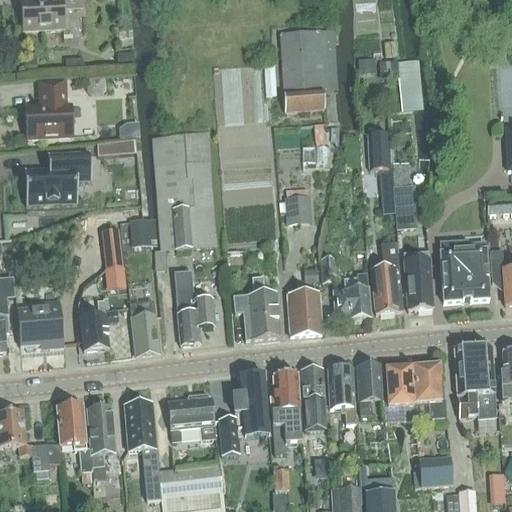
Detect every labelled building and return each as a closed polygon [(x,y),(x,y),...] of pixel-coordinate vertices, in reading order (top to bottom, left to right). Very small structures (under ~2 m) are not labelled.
[(21,4),(23,34),(63,32),(62,12),(81,11),(80,0),(56,0),(57,2),(21,4)] [(324,113),(319,34),(279,37),(284,116),(324,113)] [(511,100),(511,68),(494,69),(495,106),(511,105),(511,100)] [(25,112),(27,145),(71,142),(70,111),(65,111),(64,87),(38,88),(40,112),(25,112)] [(321,132),(322,147),(337,146),(337,131),(321,132)] [(367,139),(369,175),(390,174),(388,138),(367,139)] [(118,146),(97,148),(98,160),(118,159),(118,146)] [(313,169),(312,151),(293,151),(294,170),(313,169)] [(48,174),(24,175),(25,210),(77,208),(76,186),(91,186),(89,158),(47,160),(48,174)] [(176,253),(216,249),(209,165),(186,167),(189,211),(173,213),(176,253)] [(408,168),(391,169),(393,193),(410,192),(408,168)] [(393,193),(395,217),(396,233),(420,231),(418,205),(414,205),(412,191),(410,192),(393,193)] [(285,202),(287,228),(311,226),(309,201),(285,202)] [(511,209),(484,211),(484,219),(511,218),(511,209)] [(154,225),(130,226),(132,245),(155,243),(154,225)] [(119,246),(104,247),(107,273),(121,272),(119,246)] [(485,247),(467,249),(465,249),(465,255),(439,257),(443,307),(489,304),(485,247)] [(371,274),(375,318),(403,315),(396,248),(380,249),(383,273),(371,274)] [(166,254),(159,255),(154,255),(155,275),(166,274),(166,254)] [(502,282),(504,310),(511,309),(511,267),(503,268),(502,255),(489,256),(491,288),(492,287),(492,283),(502,282)] [(320,264),(322,288),(334,287),(333,263),(320,264)] [(428,264),(403,265),(406,298),(408,315),(432,313),(431,298),(428,264)] [(191,275),(173,277),(180,350),(200,349),(199,333),(214,331),(212,304),(193,305),(191,275)] [(370,321),(366,278),(356,278),(356,281),(343,283),(345,294),(333,295),(335,324),(351,322),(353,326),(360,325),(362,322),(370,321)] [(234,318),(243,318),(245,345),(250,344),(251,345),(279,342),(275,297),(264,298),(262,281),(251,282),(253,299),(242,300),(233,301),(234,318)] [(9,339),(6,302),(14,302),(12,283),(0,283),(0,357),(5,357),(4,340),(9,339)] [(287,298),(289,340),(321,338),(318,296),(287,298)] [(97,306),(98,321),(80,323),(83,355),(108,352),(104,313),(108,312),(107,303),(103,303),(103,305),(97,306)] [(26,353),(33,352),(35,350),(48,349),(49,353),(63,352),(59,306),(45,307),(45,312),(16,314),(19,351),(23,350),(26,353)] [(131,322),(135,361),(159,358),(155,319),(148,320),(146,307),(130,309),(131,322)] [(458,422),(477,421),(477,424),(495,423),(490,350),(453,353),(458,422)] [(503,377),(499,377),(500,393),(501,407),(511,406),(511,354),(511,355),(502,356),(503,377)] [(412,371),(415,408),(416,408),(428,407),(429,423),(445,422),(443,390),(440,390),(439,369),(438,369),(438,366),(413,368),(413,371),(412,371)] [(385,373),(387,411),(402,410),(403,425),(414,425),(411,371),(406,372),(402,368),(397,369),(394,372),(385,373)] [(374,405),(382,404),(380,370),(356,372),(358,405),(359,405),(360,420),(375,419),(374,405)] [(327,373),(329,413),(344,412),(345,429),(356,428),(352,372),(327,373)] [(324,407),(322,374),(300,375),(302,404),(312,404),(313,428),(325,427),(324,407)] [(270,401),(271,432),(278,432),(278,437),(283,437),(284,449),(301,448),(297,379),(294,379),(292,376),(284,376),(282,379),(272,380),(273,401),(270,401)] [(234,423),(218,424),(221,460),(239,459),(237,447),(237,442),(243,442),(268,440),(263,380),(238,382),(239,401),(232,401),(233,415),(234,423)] [(178,436),(213,432),(210,403),(208,403),(206,399),(197,400),(196,404),(167,407),(171,448),(179,447),(178,436)] [(91,472),(90,453),(85,453),(82,410),(75,411),(75,408),(63,409),(63,412),(56,413),(60,451),(73,450),(73,455),(78,454),(81,477),(92,476),(91,472)] [(124,410),(127,456),(142,454),(145,495),(159,494),(155,453),(151,408),(124,410)] [(87,414),(90,453),(91,472),(103,471),(102,459),(115,458),(111,412),(87,414)] [(31,459),(33,476),(48,475),(46,449),(30,450),(24,450),(22,416),(0,418),(0,453),(19,451),(19,461),(31,459)] [(450,461),(417,463),(419,492),(452,490),(450,461)] [(328,465),(318,466),(319,480),(329,479),(328,465)] [(157,475),(161,511),(180,511),(187,511),(223,507),(219,468),(157,475)] [(285,475),(273,475),(274,495),(286,495),(285,475)] [(330,493),(330,511),(360,511),(360,491),(330,493)] [(459,496),(459,511),(474,511),(474,495),(459,496)] [(365,497),(365,511),(393,511),(393,496),(365,497)]
